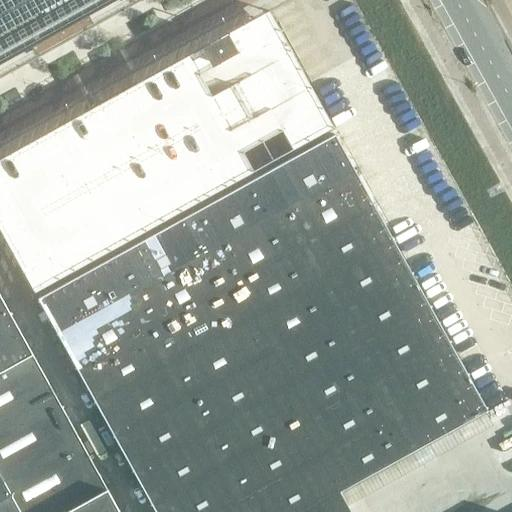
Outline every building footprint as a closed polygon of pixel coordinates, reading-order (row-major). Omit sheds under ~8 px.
[(0,0),(0,79),(23,67),(143,0),(0,0)] [(332,0),(293,0),(280,8),(309,59),(355,36),(332,0)] [(367,52),(318,78),(342,123),(392,96),(367,52)] [(396,107),(350,133),(378,185),(423,161),(396,107)] [(333,134),(37,297),(39,299),(38,300),(155,511),(351,511),(340,492),(487,411),(484,406),(393,241),(333,134)] [(428,182),(385,206),(418,264),(463,242),(428,182)] [(467,259),(431,280),(465,345),(506,325),(467,259)] [(0,511),(119,511),(0,295),(0,511)] [(511,338),(470,359),(495,413),(511,402),(511,338)]
